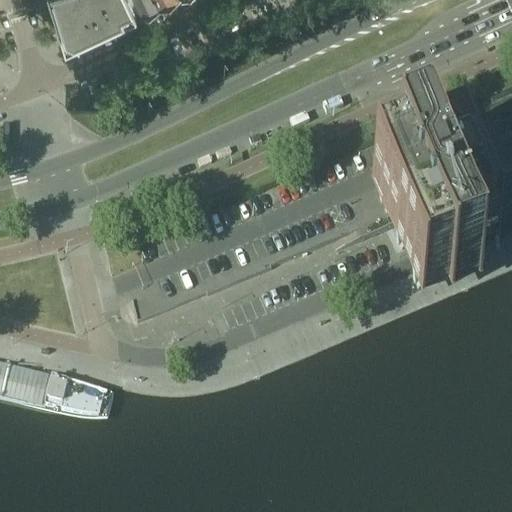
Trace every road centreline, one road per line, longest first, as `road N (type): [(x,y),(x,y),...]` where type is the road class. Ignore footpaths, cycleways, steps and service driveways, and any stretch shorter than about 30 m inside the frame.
road 1 (tertiary): [(68,202),(511,10)]
road 2 (residential): [(100,350),(185,356),(511,223)]
road 3 (tertiary): [(414,0),(58,165)]
road 4 (residential): [(230,0),(39,88)]
road 5 (residential): [(100,350),(68,202)]
